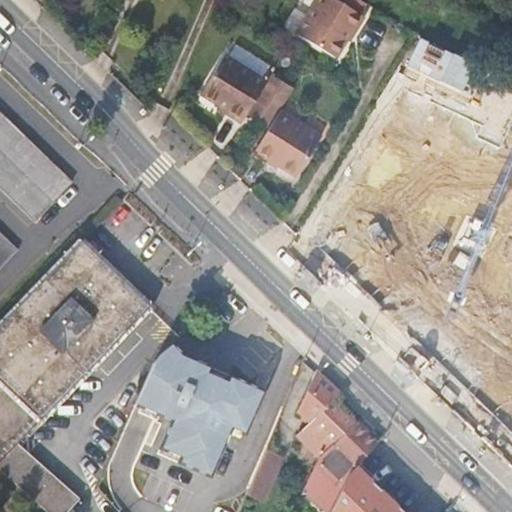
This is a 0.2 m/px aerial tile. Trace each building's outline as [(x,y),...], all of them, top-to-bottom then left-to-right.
[(331,0),(321,0),(298,38),(333,60),(345,41),(343,41),(348,32),(352,34),(362,18),(331,0)] [(268,84),(226,56),(203,96),(219,106),(221,104),(230,110),(228,113),(245,123),(268,84)] [(424,138),(452,152),(477,102),(419,73),(422,67),(401,57),(377,107),(427,131),(424,138)] [(259,121),(265,125),(277,102),(284,106),(293,88),(283,82),(259,121)] [(265,125),(271,128),(279,115),(284,106),(277,102),(265,125)] [(0,111),(0,188),(34,221),(72,181),(0,111)] [(279,115),(271,128),(257,151),(272,160),(274,157),(282,162),(279,166),(300,178),(322,140),(279,115)] [(432,275),(395,237),(403,229),(388,213),(363,237),(377,252),(340,288),(386,335),(414,309),(406,300),(432,275)] [(0,233),(0,266),(17,250),(0,233)] [(0,329),(0,470),(46,511),(65,511),(77,499),(16,444),(81,375),(145,308),(80,246),(46,281),(0,329)] [(511,337),(511,295),(436,281),(428,322),(511,337)] [(186,365),(169,345),(155,358),(134,405),(169,420),(157,448),(210,472),(229,428),(243,434),(260,396),(186,365)] [(511,354),(489,454),(511,459),(511,354)] [(299,436),(323,459),(357,424),(333,401),(339,395),(334,390),(316,373),(298,411),(311,423),(299,436)] [(366,432),(357,424),(323,459),(316,466),(304,490),(334,505),(349,477),(351,472),(355,468),(378,444),(366,432)] [(284,451),(268,443),(257,469),(274,476),(284,451)] [(399,511),(355,468),(351,472),(349,477),(334,505),(330,511),(399,511)]
